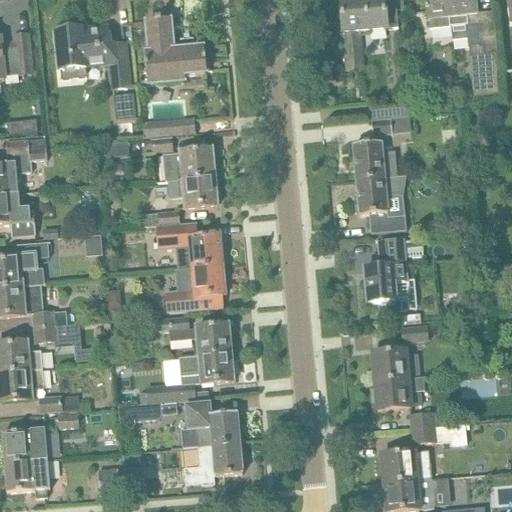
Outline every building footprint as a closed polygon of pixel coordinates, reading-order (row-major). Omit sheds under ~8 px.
[(384,0),(373,0),(340,3),(343,35),(348,35),(349,44),(344,45),(346,72),(362,71),(359,35),(398,31),(397,12),(385,12),(384,0)] [(499,101),(492,13),(477,15),(475,0),(425,0),(428,21),(429,21),(430,30),(477,25),(479,47),(468,48),(473,103),(499,101)] [(145,64),(146,69),(147,82),(205,76),(204,63),(206,63),(206,59),(203,59),(203,50),(194,51),(193,40),(180,41),(181,52),(173,53),(170,23),(161,23),(161,21),(155,22),(156,24),(146,25),(149,55),(146,55),(147,64),(145,64)] [(129,88),(127,66),(124,46),(109,48),(107,30),(82,33),(82,31),(56,34),(60,71),(61,71),(62,82),(87,79),(86,68),(110,65),(113,90),(129,88)] [(0,81),(4,81),(3,70),(18,69),(19,78),(32,76),(28,37),(15,38),(16,49),(1,50),(0,43),(0,81)] [(370,109),(371,124),(373,124),(392,123),(409,121),(406,92),(393,94),(394,107),(370,109)] [(134,96),(114,98),(116,122),(136,120),(134,96)] [(195,136),(194,120),(144,124),(145,139),(195,136)] [(35,122),(21,124),(22,135),(36,133),(35,122)] [(393,136),(392,123),(373,124),(375,137),(393,136)] [(173,152),(172,140),(154,142),(155,153),(173,152)] [(0,166),(0,196),(18,195),(16,178),(32,177),(30,162),(47,161),(45,142),(6,145),(7,158),(8,158),(8,164),(7,165),(0,166)] [(395,156),(384,157),(382,145),(353,148),(357,184),(386,181),(385,179),(397,178),(395,156)] [(106,162),(129,160),(128,147),(105,148),(106,162)] [(170,183),(215,179),(212,152),(171,156),(167,160),(170,183)] [(217,208),(215,179),(170,183),(172,201),(185,199),(186,211),(217,208)] [(386,181),(357,184),(360,218),(389,216),(386,181)] [(18,195),(0,196),(0,227),(11,227),(12,240),(35,238),(33,214),(19,215),(18,195)] [(161,228),(178,226),(177,214),(160,216),(161,228)] [(443,232),(468,230),(467,215),(442,218),(443,232)] [(179,272),(223,268),(220,238),(198,240),(196,225),(180,227),(180,226),(178,226),(161,228),(156,228),(158,252),(177,251),(179,271),(179,272)] [(44,240),(58,239),(58,230),(43,230),(44,240)] [(423,241),(402,243),(379,245),(380,259),(383,259),(384,269),(364,271),(368,306),(381,305),(382,315),(408,313),(407,301),(395,302),(394,284),(406,283),(404,267),(392,268),(392,258),(403,257),(403,254),(423,252),(423,241)] [(15,249),(16,262),(0,262),(0,292),(24,290),(24,289),(23,276),(36,275),(35,261),(49,260),(48,247),(15,249)] [(177,295),(162,297),(164,315),(223,310),(222,298),(226,297),(223,268),(179,272),(179,271),(175,271),(177,295)] [(24,290),(0,292),(0,319),(33,317),(34,330),(67,328),(66,314),(43,316),(41,288),(24,289),(24,290)] [(111,326),(124,325),(123,313),(111,313),(111,326)] [(426,316),(403,317),(403,328),(427,326),(426,316)] [(198,357),(231,355),(230,339),(226,339),(225,329),(229,329),(229,328),(188,331),(187,321),(153,324),(154,336),(170,334),(171,344),(197,341),(198,357)] [(67,328),(34,330),(35,345),(54,343),(54,346),(76,344),(76,343),(88,342),(86,327),(67,328)] [(403,333),(403,344),(434,343),(433,332),(403,333)] [(0,377),(43,374),(41,354),(29,356),(28,345),(0,347),(0,377)] [(375,385),(411,382),(408,353),(372,356),(375,385)] [(193,388),(234,384),(231,355),(198,357),(198,358),(183,360),(185,378),(192,377),(193,386),(166,389),(168,405),(195,402),(193,388)] [(43,374),(0,377),(0,404),(33,402),(32,392),(44,391),(43,374)] [(425,380),(411,382),(375,385),(377,413),(413,410),(412,396),(426,395),(425,380)] [(147,394),(139,395),(140,407),(148,406),(147,394)] [(63,399),(40,400),(41,415),(80,413),(80,415),(91,414),(91,405),(80,405),(79,398),(63,399)] [(202,450),(213,449),(240,446),(237,415),(211,417),(210,406),(186,408),(188,434),(201,433),(202,450)] [(161,408),(119,412),(121,435),(133,434),(137,427),(159,425),(162,421),(161,408)] [(412,433),(454,429),(453,415),(411,418),(412,433)] [(79,430),(79,418),(58,419),(59,431),(79,430)] [(412,433),(413,447),(450,445),(450,449),(466,448),(465,433),(469,433),(469,428),(454,429),(412,433)] [(5,467),(31,464),(29,449),(46,448),(45,431),(30,432),(30,433),(2,436),(5,467)] [(240,446),(213,449),(215,468),(184,471),(186,487),(201,486),(201,488),(214,487),(214,479),(242,476),(240,446)] [(431,465),(418,466),(417,454),(381,457),(384,486),(433,482),(431,465)] [(146,496),(144,476),(143,457),(123,458),(126,498),(146,496)] [(47,463),(31,464),(5,467),(7,496),(35,493),(36,501),(47,500),(46,483),(49,483),(47,463)] [(120,498),(118,478),(118,472),(97,474),(100,500),(120,498)] [(153,492),(168,491),(167,477),(152,479),(153,492)] [(434,494),(433,482),(384,486),(385,511),(417,511),(450,509),(449,493),(434,494)]
